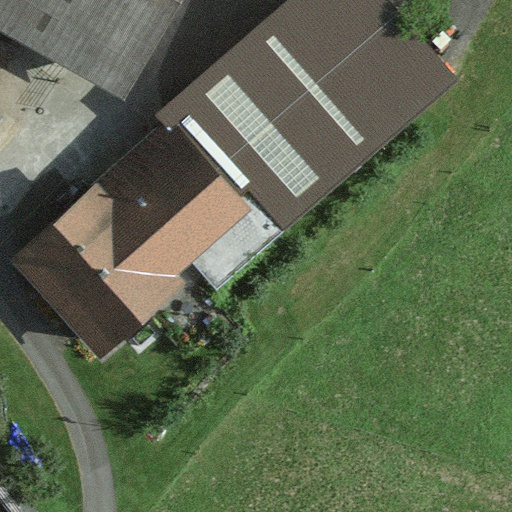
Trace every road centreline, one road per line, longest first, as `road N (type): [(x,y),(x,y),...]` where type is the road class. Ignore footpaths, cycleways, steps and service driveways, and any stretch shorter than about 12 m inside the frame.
road 1 (track): [(0,205),(120,111),(196,36),(212,0)]
road 2 (track): [(97,511),(80,417),(52,359),(0,292)]
